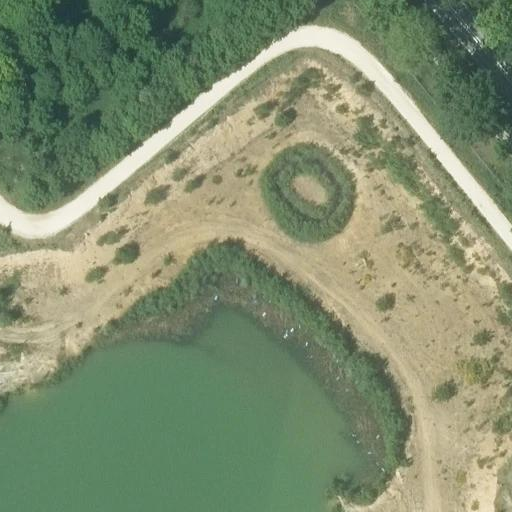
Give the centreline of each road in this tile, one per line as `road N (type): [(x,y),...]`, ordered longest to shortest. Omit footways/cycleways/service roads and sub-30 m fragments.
road 1 (track): [(0,204),(18,225),(67,211),(274,53),(300,38),(332,37),(345,39),(511,242)]
road 2 (secondary): [(511,94),(433,0)]
